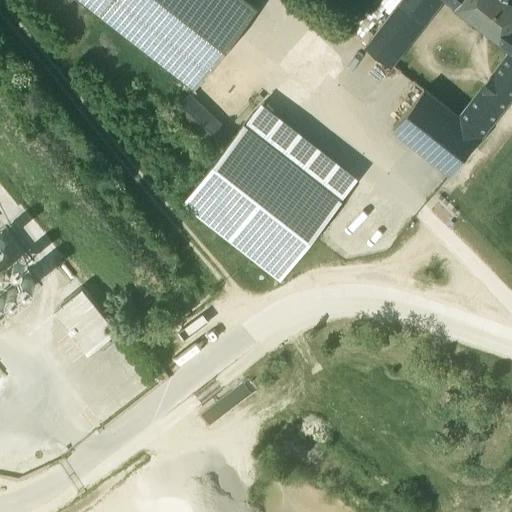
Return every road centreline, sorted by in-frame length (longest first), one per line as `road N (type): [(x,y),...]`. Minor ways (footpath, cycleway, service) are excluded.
road 1 (track): [(44,511),(358,277)]
road 2 (track): [(102,470),(0,348)]
